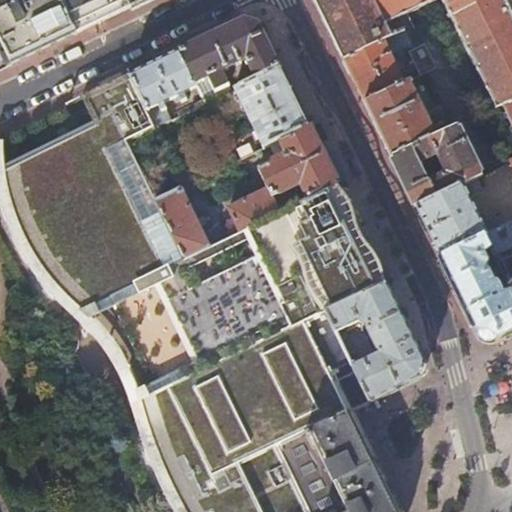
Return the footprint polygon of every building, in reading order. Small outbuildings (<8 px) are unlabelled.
[(0,0),(0,41),(12,66),(76,36),(58,0),(43,0),(26,8),(22,1),(22,0),(0,0)] [(133,8),(128,0),(58,0),(76,36),(101,23),(99,18),(104,16),(125,6),(127,11),(133,8)] [(128,0),(133,8),(149,0),(128,0)] [(511,20),(501,0),(312,0),(341,59),(342,60),(402,30),(403,32),(446,11),(495,110),(501,107),(511,128),(511,20)] [(511,0),(501,0),(511,20),(511,0)] [(219,32),(179,52),(197,88),(205,105),(223,96),(232,92),(222,74),(241,64),(244,69),(248,67),(255,81),(280,69),(258,25),(244,20),(219,32)] [(402,30),(342,60),(415,208),(469,182),(443,124),(442,122),(431,127),(408,82),(404,84),(397,70),(402,68),(398,60),(393,62),(390,55),(405,48),(409,46),(403,32),(402,30)] [(420,78),(430,73),(435,70),(422,45),(408,53),(420,78)] [(160,60),(129,75),(155,129),(158,128),(172,121),(163,104),(179,97),(182,103),(188,100),(185,94),(197,88),(179,52),(160,60)] [(295,99),(280,69),(255,81),(232,92),(223,96),(227,103),(239,98),(264,148),(269,146),(308,127),(295,99)] [(442,122),(443,124),(453,119),(430,73),(420,78),(442,122)] [(185,259),(156,200),(128,142),(155,129),(129,75),(83,97),(93,121),(2,167),(9,203),(18,229),(26,245),(33,259),(44,274),(62,294),(79,312),(80,312),(88,320),(113,307),(151,384),(135,392),(139,402),(326,313),(385,285),(384,283),(370,290),(363,268),(363,267),(365,266),(365,265),(366,264),(366,263),(366,262),(366,261),(366,259),(365,258),(364,257),(363,256),(362,256),(361,256),(360,256),(359,256),(336,185),(225,240),(210,247),(185,259)] [(447,132),(457,127),(453,119),(443,124),(447,132)] [(220,230),(225,240),(336,185),(324,159),(308,127),(269,146),(276,160),(258,169),(267,190),(228,209),(237,228),(227,233),(224,228),(220,230)] [(155,129),(128,142),(156,200),(181,188),(187,185),(158,128),(155,129)] [(469,182),(415,208),(439,259),(483,237),(505,226),(500,217),(483,226),(468,197),(482,190),(477,179),(469,182)] [(156,200),(185,259),(210,247),(181,188),(156,200)] [(511,222),(505,226),(483,237),(490,251),(493,258),(511,248),(511,285),(508,287),(511,293),(511,294),(511,222)] [(483,237),(439,259),(478,339),(494,344),(511,335),(511,294),(511,293),(503,295),(503,294),(503,292),(503,291),(502,290),(502,288),(501,287),(500,286),(499,285),(498,285),(497,284),(496,284),(495,284),(494,283),(485,267),(488,263),(483,255),(490,251),(483,237)] [(356,374),(370,403),(419,380),(424,365),(407,331),(385,285),(326,313),(349,360),(356,356),(347,335),(343,332),(342,330),(358,322),(363,325),(377,355),(352,367),(356,374)] [(326,313),(139,402),(142,413),(147,427),(150,436),(159,460),(176,497),(183,511),(307,511),(276,448),(348,413),(351,412),(337,383),(356,374),(352,367),(349,360),(326,313)] [(337,383),(351,412),(370,403),(356,374),(337,383)] [(397,511),(348,413),(276,448),(307,511),(397,511)]
